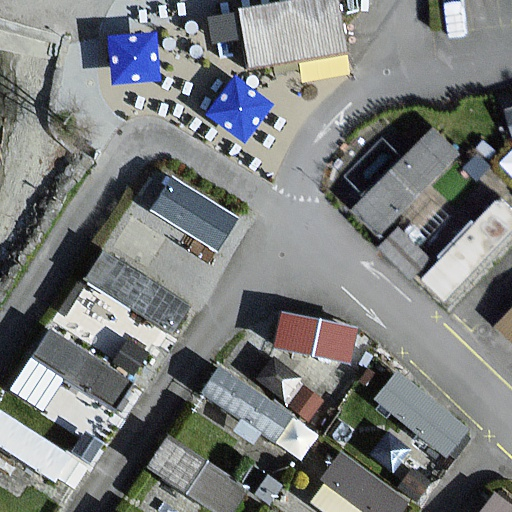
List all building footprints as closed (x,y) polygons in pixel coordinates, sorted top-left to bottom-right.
[(335,0),(297,0),(233,10),(243,71),(344,55),(335,0)] [(461,154),(433,128),(352,211),(379,238),(461,154)] [(242,229),(144,169),(125,199),(218,257),(225,244),(231,247),(242,229)] [(511,208),(504,201),(496,201),(421,280),(445,303),(511,232),(511,208)] [(432,260),(399,227),(379,247),(412,280),(432,260)] [(188,308),(99,251),(79,281),(168,338),(188,308)] [(511,308),(494,327),(511,344),(511,308)] [(353,331),(276,315),(269,350),(346,366),(353,331)] [(129,384),(45,332),(27,361),(111,414),(129,384)] [(145,355),(125,342),(110,364),(130,377),(145,355)] [(289,419),(215,369),(197,396),(271,445),(289,419)] [(442,460),(465,433),(393,374),(370,401),(442,460)] [(321,402),(301,387),(285,408),(305,423),(321,402)] [(84,469),(0,414),(0,452),(51,486),(55,480),(71,490),(84,469)] [(99,446),(81,434),(67,454),(86,466),(99,446)] [(230,511),(244,491),(162,438),(141,470),(206,511),(230,511)] [(398,511),(404,505),(336,454),(315,482),(354,511),(398,511)] [(248,466),(235,485),(267,506),(280,487),(248,466)] [(429,484),(412,471),(398,490),(415,503),(429,484)] [(511,511),(490,495),(477,511),(511,511)]
